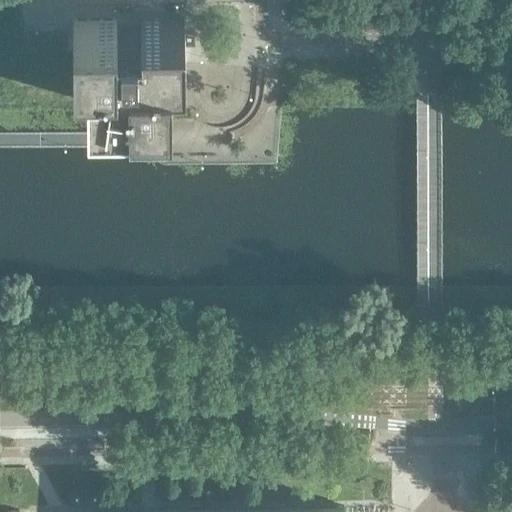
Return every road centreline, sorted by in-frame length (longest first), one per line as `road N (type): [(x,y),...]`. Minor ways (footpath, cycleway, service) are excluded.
road 1 (tertiary): [(511,372),(434,366),(0,379)]
road 2 (tertiary): [(0,419),(288,416),(434,427)]
